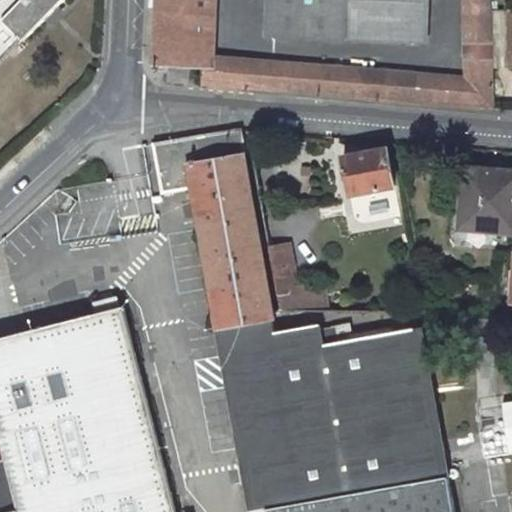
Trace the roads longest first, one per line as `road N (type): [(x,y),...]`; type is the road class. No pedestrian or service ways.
road 1 (unknown): [(216,511),(152,269),(124,97)]
road 2 (unclassified): [(511,133),(124,97)]
road 3 (tertiary): [(0,210),(124,97)]
